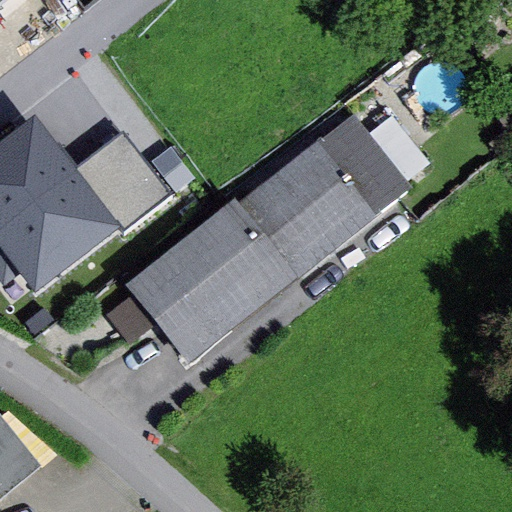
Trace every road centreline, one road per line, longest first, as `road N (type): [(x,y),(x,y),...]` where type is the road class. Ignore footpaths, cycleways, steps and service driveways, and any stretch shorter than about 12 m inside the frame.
road 1 (residential): [(0,347),(211,511)]
road 2 (residential): [(0,103),(141,0)]
